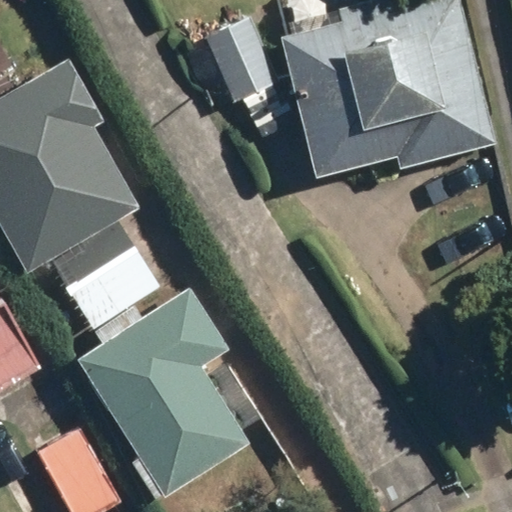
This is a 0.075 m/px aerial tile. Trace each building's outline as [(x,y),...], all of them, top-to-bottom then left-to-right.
[(332,0),(336,15),(275,29),(309,170),(391,150),(393,161),(492,137),(459,0),(332,0)] [(248,12),(204,32),(233,96),(277,76),(248,12)] [(65,52),(0,87),(0,229),(20,266),(137,203),(91,118),(99,114),(65,52)] [(118,219),(51,258),(88,321),(154,282),(118,219)] [(183,279),(71,349),(159,489),(245,436),(198,360),(224,344),(183,279)] [(0,379),(33,362),(0,299),(0,379)] [(81,424),(36,447),(69,511),(90,511),(119,497),(81,424)]
